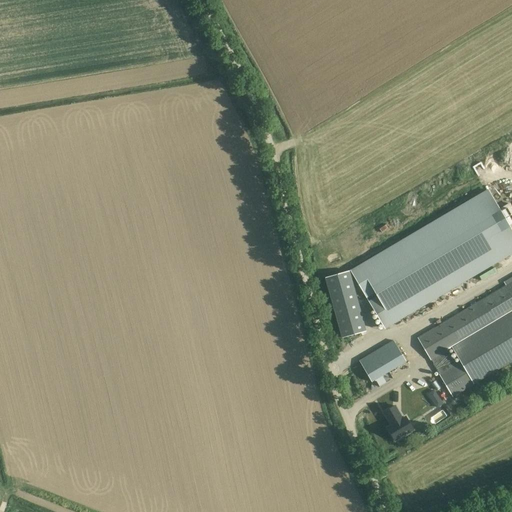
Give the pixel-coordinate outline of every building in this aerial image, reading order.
[(472,166),(479,177),(489,171),(482,160),(472,166)] [(445,180),(459,176),(457,168),(443,172),(445,180)] [(511,233),(503,219),(511,213),(511,209),(509,204),(498,210),(487,190),(352,270),(368,298),(369,297),(371,300),(370,301),(386,328),(511,254),(511,233)] [(511,277),(504,282),(506,286),(418,337),(431,360),(452,396),(511,360),(511,277)] [(406,361),(393,340),(376,350),(359,360),(371,381),(406,361)] [(395,441),(413,430),(406,417),(403,419),(395,406),(384,413),(390,422),(391,422),(393,425),(387,428),(395,441)]
